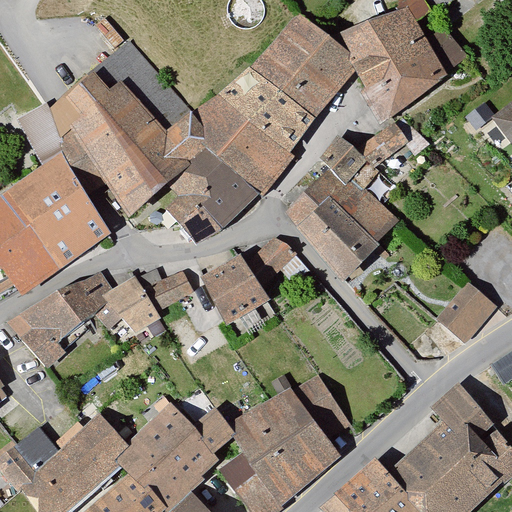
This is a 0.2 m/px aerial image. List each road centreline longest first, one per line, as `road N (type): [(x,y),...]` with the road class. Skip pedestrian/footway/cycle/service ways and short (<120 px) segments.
road 1 (residential): [(432,391),(283,235),(261,225),(193,261),(85,267),(0,314)]
road 2 (tertiary): [(432,391),(299,511)]
road 3 (unknown): [(268,228),(303,161),(360,105)]
